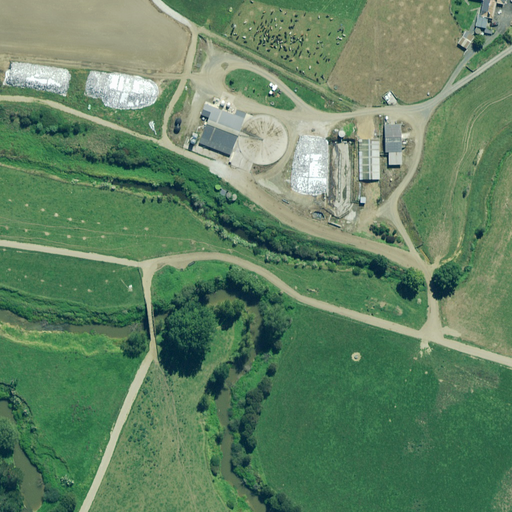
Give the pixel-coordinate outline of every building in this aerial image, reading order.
[(493,27),(486,25),(488,18),(492,19),(495,3),(502,5),(503,0),(479,0),(483,1),(480,15),(478,15),(475,27),(484,28),(483,33),(492,35),(493,27)] [(409,97),(407,89),(396,91),(397,99),(409,97)] [(394,100),(389,92),(383,97),(388,104),(394,100)] [(235,115),(206,104),(201,115),(209,118),(199,144),(230,156),(246,114),(236,111),(235,115)] [(400,125),(385,125),(385,153),(388,153),(388,165),(402,165),(402,143),(400,142),(400,125)] [(368,180),(368,140),(359,140),(359,180),(368,180)]
